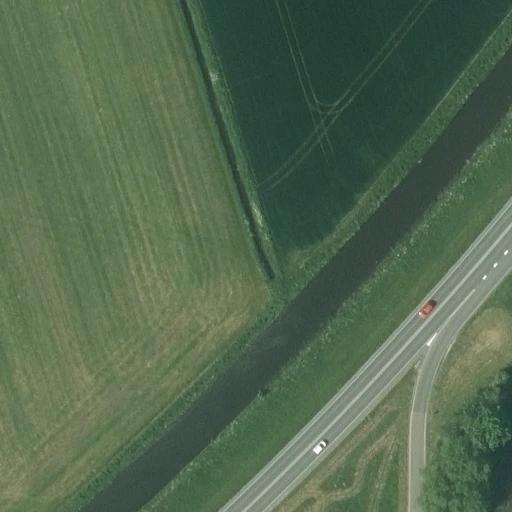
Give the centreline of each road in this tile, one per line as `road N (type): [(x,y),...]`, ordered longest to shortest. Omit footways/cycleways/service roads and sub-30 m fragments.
road 1 (trunk): [(241,511),(438,309)]
road 2 (trunk): [(415,511),(417,427),(438,309)]
